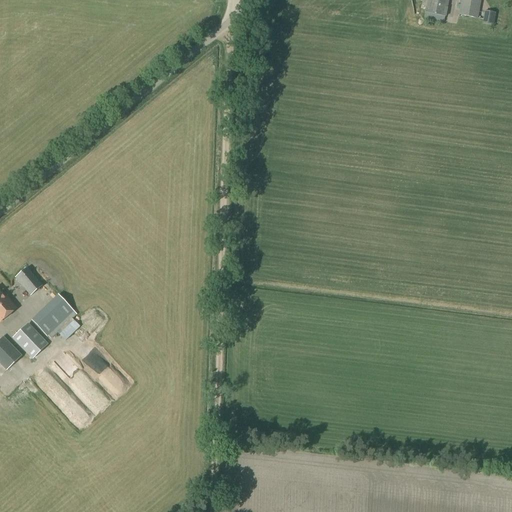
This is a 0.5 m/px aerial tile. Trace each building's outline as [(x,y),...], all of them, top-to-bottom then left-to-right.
[(445,17),(448,1),(444,1),(444,0),(425,0),(423,13),(445,17)] [(477,19),(480,0),(460,0),(457,16),(477,19)] [(493,26),(495,13),(484,11),(482,24),(493,26)] [(30,297),(42,286),(27,268),(14,278),(30,297)] [(4,299),(0,293),(0,322),(15,309),(6,298),(4,299)] [(51,340),(77,315),(58,295),(30,321),(46,338),(48,336),(51,340)] [(31,360),(48,344),(28,323),(11,338),(31,360)] [(0,365),(6,372),(22,356),(3,337),(0,339),(0,365)] [(62,366),(71,361),(66,353),(57,358),(62,366)]
